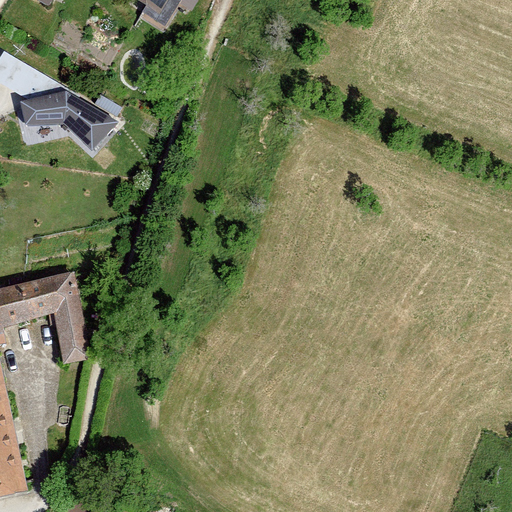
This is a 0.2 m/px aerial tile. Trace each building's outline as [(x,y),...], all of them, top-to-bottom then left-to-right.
[(175,0),(133,0),(165,18),(175,0)] [(68,127),(98,156),(122,127),(82,101),(84,98),(6,52),(0,62),(0,81),(32,102),(21,104),(31,131),(68,127)] [(80,274),(54,279),(60,316),(68,361),(98,359),(80,274)] [(0,385),(11,384),(0,331),(60,316),(54,279),(0,293),(0,385)] [(0,498),(35,491),(11,384),(0,385),(0,498)]
